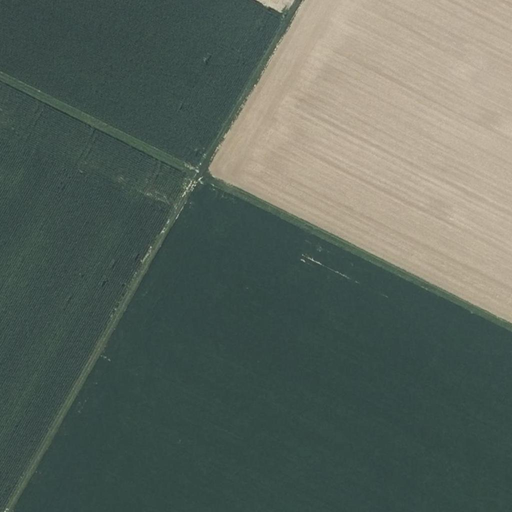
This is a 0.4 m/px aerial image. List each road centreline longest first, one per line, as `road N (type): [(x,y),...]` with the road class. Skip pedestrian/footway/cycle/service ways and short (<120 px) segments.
road 1 (track): [(198,173),(8,511)]
road 2 (track): [(511,328),(198,173)]
road 3 (track): [(198,173),(0,75)]
road 4 (track): [(297,0),(198,173)]
